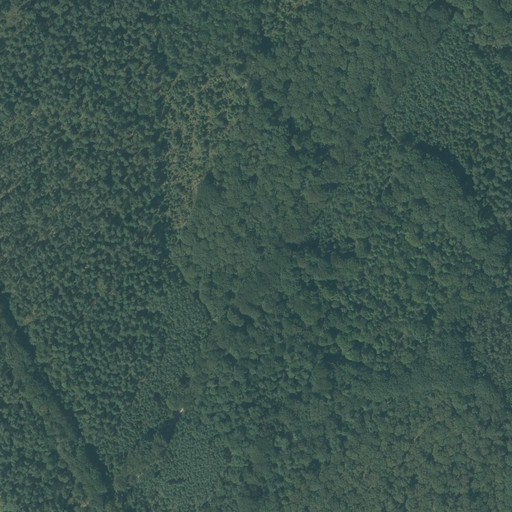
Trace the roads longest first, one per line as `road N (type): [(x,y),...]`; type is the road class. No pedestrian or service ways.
road 1 (track): [(453,0),(112,504)]
road 2 (track): [(112,504),(0,317)]
